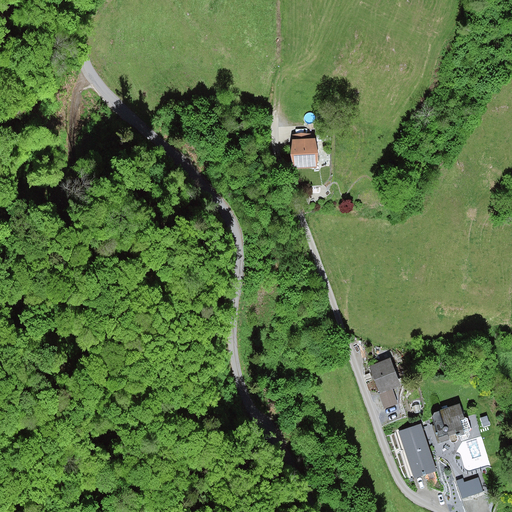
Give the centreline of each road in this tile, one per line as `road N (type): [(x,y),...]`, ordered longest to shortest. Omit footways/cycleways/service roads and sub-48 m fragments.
road 1 (unclassified): [(77,0),(78,54),(89,76),(193,173),(237,233),(231,329),(239,382),(312,511)]
road 2 (track): [(148,511),(147,461),(116,347),(120,308),(146,258),(149,220),(139,205),(94,188),(73,161),(78,98),(89,76)]
